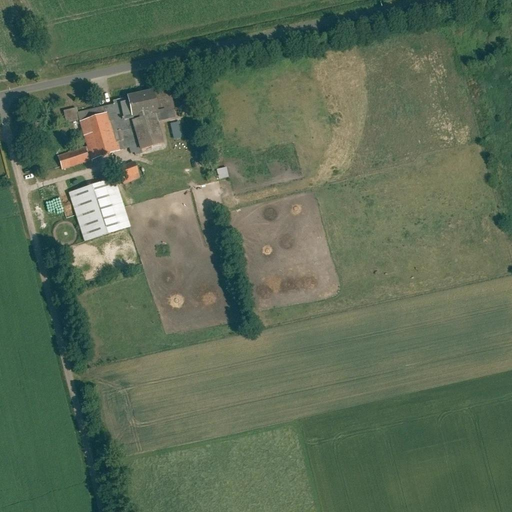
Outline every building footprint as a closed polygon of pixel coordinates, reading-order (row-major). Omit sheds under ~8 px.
[(128,118),(134,116),(135,119),(128,121),(138,151),(162,143),(152,114),(144,116),(144,114),(154,112),(150,91),(123,97),(128,118)] [(106,114),(79,123),(91,161),(118,152),(106,114)] [(58,158),(62,170),(87,162),(83,149),(58,158)] [(139,177),(134,163),(118,168),(123,183),(139,177)] [(226,167),(216,170),(219,181),(229,178),(226,167)] [(115,178),(70,193),(86,242),(131,227),(115,178)]
